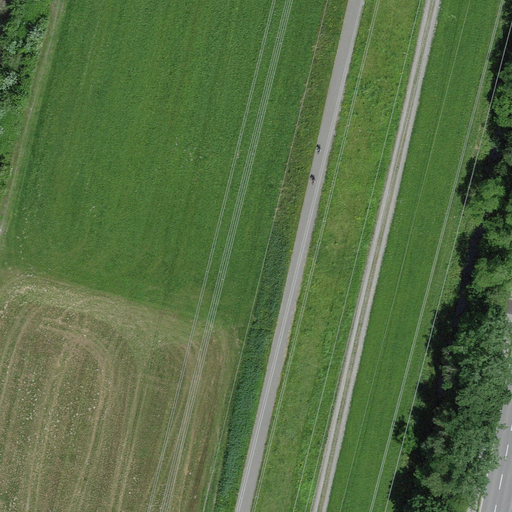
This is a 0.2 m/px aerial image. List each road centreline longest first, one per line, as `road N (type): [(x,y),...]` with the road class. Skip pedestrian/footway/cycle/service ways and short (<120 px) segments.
road 1 (track): [(244,511),(356,0)]
road 2 (track): [(320,511),(431,0)]
